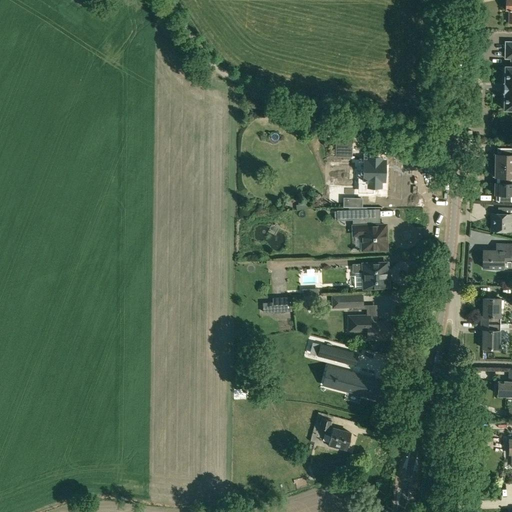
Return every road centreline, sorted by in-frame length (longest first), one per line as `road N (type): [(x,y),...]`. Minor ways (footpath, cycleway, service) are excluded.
road 1 (secondary): [(452,299),(462,0)]
road 2 (secondary): [(401,511),(452,299)]
road 3 (residential): [(448,511),(452,299)]
